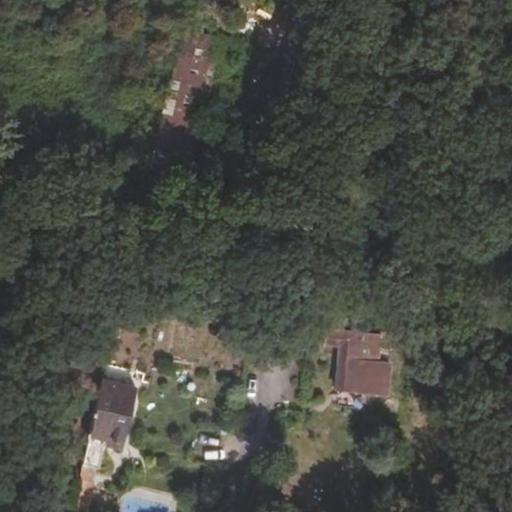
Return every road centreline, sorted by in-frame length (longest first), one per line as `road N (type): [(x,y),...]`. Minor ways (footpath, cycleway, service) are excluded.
road 1 (track): [(314,0),(289,85),(273,201),(280,290)]
road 2 (track): [(188,206),(323,198)]
